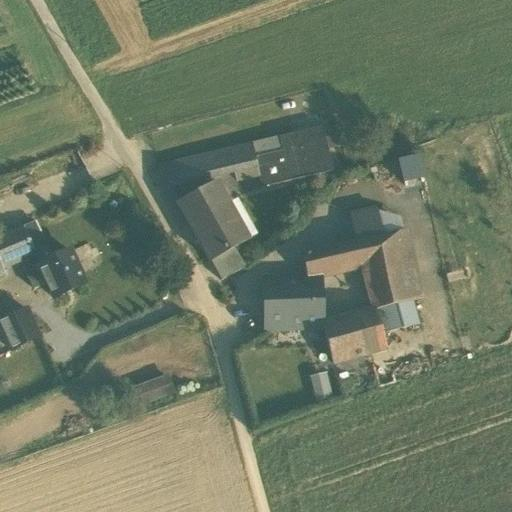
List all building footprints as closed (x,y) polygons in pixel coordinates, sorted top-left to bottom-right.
[(279,139),(282,152),(290,182),(333,171),(322,128),(279,139)] [(251,145),(254,158),(282,152),(279,139),(251,145)] [(254,158),(251,145),(159,168),(168,184),(254,163),(255,163),(254,158)] [(260,189),(290,182),(282,152),(254,158),(255,163),(254,163),(260,189)] [(177,207),(208,263),(212,261),(231,250),(246,242),(215,186),(177,207)] [(350,216),(356,243),(383,237),(377,209),(350,216)] [(23,229),(34,255),(46,250),(34,225),(23,229)] [(23,229),(5,237),(15,263),(34,255),(23,229)] [(363,270),(373,310),(375,309),(375,311),(379,310),(412,302),(421,300),(405,231),(383,237),(356,243),(363,270)] [(0,238),(0,264),(2,268),(15,263),(5,237),(0,238)] [(329,249),(330,278),(363,270),(356,243),(329,249)] [(306,277),(307,278),(320,278),(330,278),(329,249),(302,256),(306,277)] [(38,267),(53,299),(85,284),(70,252),(51,261),(46,250),(34,255),(39,266),(38,267)] [(212,261),(223,281),(242,270),(234,255),(231,250),(212,261)] [(263,279),(265,331),(322,328),(322,324),(320,278),(307,278),(306,277),(263,279)] [(419,325),(412,302),(379,310),(386,334),(419,325)] [(386,349),(375,311),(375,309),(373,310),(322,324),(322,328),(332,364),(386,349)] [(0,321),(0,330),(10,351),(40,337),(39,337),(40,337),(27,310),(0,321)] [(326,371),(310,375),(315,400),(332,397),(326,371)] [(134,388),(140,406),(174,394),(168,375),(134,388)]
